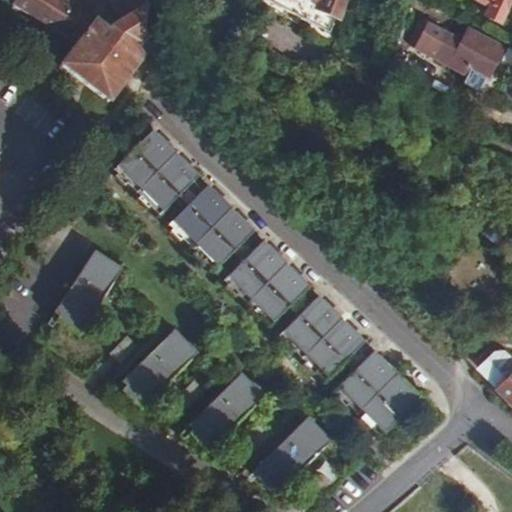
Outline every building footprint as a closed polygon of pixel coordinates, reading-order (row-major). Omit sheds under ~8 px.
[(142,17),(144,4),(141,0),(110,0),(119,18),(107,26),(69,0),(13,0),(11,3),(75,43),(60,63),(104,102),(151,46),(143,32),(142,17)] [(351,0),(312,0),(321,4),(319,11),(345,22),(351,0)] [(511,0),(473,0),(474,0),(489,8),(485,16),(500,24),(511,0)] [(444,32),(429,25),(417,49),(432,57),(444,32)] [(463,42),(449,34),(435,61),(463,75),(467,68),(487,78),(504,47),(469,29),(463,42)] [(158,144),(147,133),(105,175),(110,179),(108,182),(118,192),(121,190),(128,197),(169,155),(158,144)] [(182,167),(169,155),(128,197),(132,201),(130,203),(140,214),(143,211),(151,220),(192,178),(182,167)] [(214,198),(203,187),(162,229),(166,234),(164,236),(174,247),(177,244),(184,251),(225,210),(214,198)] [(238,222),(225,210),(184,251),(188,255),(186,258),(196,268),(199,266),(207,274),(249,233),(238,222)] [(270,252),(259,241),(218,283),(223,288),(220,290),(231,300),(233,298),(240,305),(282,264),(270,252)] [(95,255),(52,314),(56,318),(52,323),(61,329),(73,339),(121,275),(95,255)] [(376,258),(369,265),(380,276),(387,269),(376,258)] [(294,276),(282,264),(240,305),(244,309),(242,312),(253,322),(255,320),(264,328),(305,287),(294,276)] [(326,307),(315,296),(274,338),(278,342),(276,345),(286,355),(289,353),(296,360),(337,318),(326,307)] [(350,330),(337,318),(296,360),(300,364),(298,366),(308,377),(311,374),(319,383),(360,341),(350,330)] [(169,334),(118,386),(122,391),(117,395),(126,404),(135,414),(192,357),(169,334)] [(124,335),(105,353),(116,365),(135,347),(124,335)] [(381,361),(371,350),(329,392),(334,397),(332,399),(342,409),(344,407),(352,414),(393,372),(381,361)] [(493,353),(475,369),(508,405),(511,408),(511,357),(507,353),(493,353)] [(405,385),(393,372),(352,414),(356,418),(353,421),(364,431),(366,429),(375,437),(416,396),(405,385)] [(238,377),(187,430),(191,434),(186,439),(194,446),(204,457),(261,400),(238,377)] [(197,378),(178,396),(189,408),(208,390),(197,378)] [(304,418),(253,471),(257,475),(252,480),(261,489),(271,498),(327,441),(304,418)] [(262,423),(243,441),(254,452),(273,435),(262,423)] [(334,465),(315,482),(326,494),(345,476),(334,465)]
